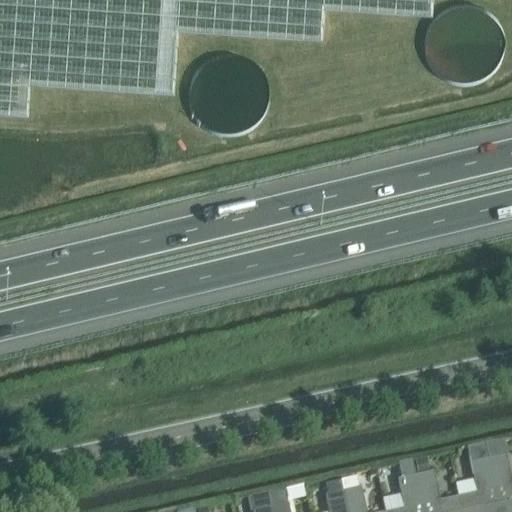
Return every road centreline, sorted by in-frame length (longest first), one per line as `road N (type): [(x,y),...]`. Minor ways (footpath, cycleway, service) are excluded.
road 1 (motorway): [(511,152),(0,275)]
road 2 (motorway): [(0,327),(511,204)]
road 3 (secondary): [(0,477),(511,358)]
